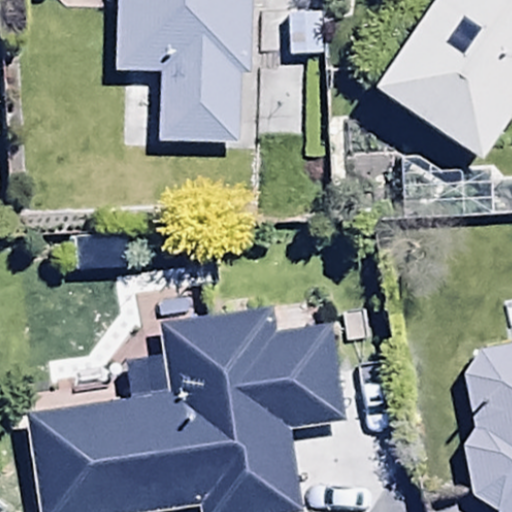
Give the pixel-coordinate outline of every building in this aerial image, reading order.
[(117,0),(117,86),(165,87),(164,152),(236,153),(237,88),(252,88),(253,0),(117,0)] [(511,0),(450,0),(381,107),(488,177),(511,140),(511,0)] [(325,23),(284,23),(285,68),(326,67),(325,23)] [(41,511),(299,511),(289,442),(345,434),(331,340),(272,349),(269,327),(160,342),(170,410),(29,431),(41,511)] [(471,511),(511,511),(511,358),(484,365),(465,388),(475,441),(463,457),(471,511)]
